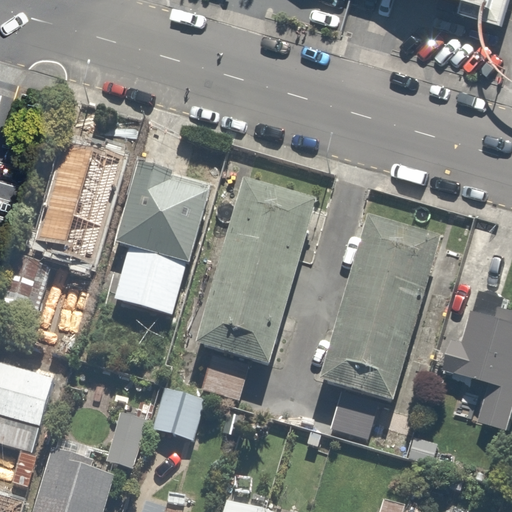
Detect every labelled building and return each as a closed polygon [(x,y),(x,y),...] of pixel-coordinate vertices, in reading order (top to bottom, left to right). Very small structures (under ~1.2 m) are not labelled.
[(132,160),(70,144),(40,259),(102,275),(132,160)] [(215,191),(142,173),(122,250),(135,253),(120,312),(179,328),(215,191)] [(315,213),(247,195),(204,360),(273,378),(315,213)] [(323,395),(343,401),(333,435),(368,445),(378,411),(407,420),(453,263),(369,238),(323,395)] [(50,271),(20,264),(8,316),(37,323),(50,271)] [(511,305),(479,296),(465,345),(457,343),(447,380),(489,391),(479,426),(511,434),(511,315),(508,315),(511,305)] [(47,436),(61,379),(1,364),(0,369),(0,453),(19,458),(26,430),(47,436)] [(252,382),(211,368),(202,395),(243,408),(252,382)] [(210,408),(173,396),(159,441),(196,453),(210,408)] [(153,419),(123,412),(109,472),(138,479),(153,419)] [(41,464),(19,458),(11,492),(33,498),(41,464)] [(48,466),(34,511),(118,511),(126,488),(48,466)] [(176,511),(146,503),(143,511),(176,511)]
